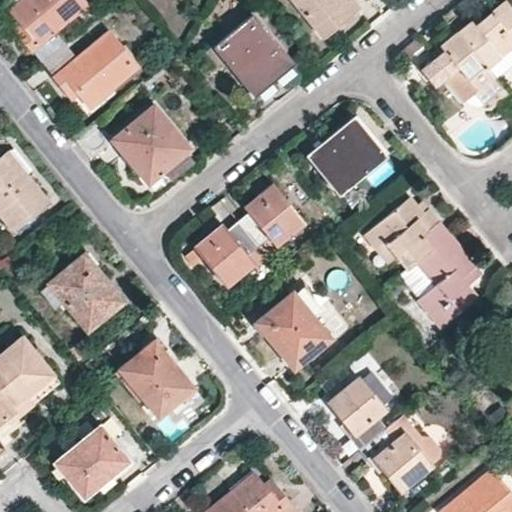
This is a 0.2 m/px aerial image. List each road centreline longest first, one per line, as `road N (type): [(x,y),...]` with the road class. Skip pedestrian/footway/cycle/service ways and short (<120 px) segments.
road 1 (residential): [(135,239),(362,58)]
road 2 (residential): [(270,408),(135,239)]
road 3 (residential): [(135,239),(0,73)]
road 4 (residential): [(362,58),(470,185),(511,195)]
road 5 (residential): [(122,511),(270,408)]
road 6 (residential): [(357,511),(270,408)]
